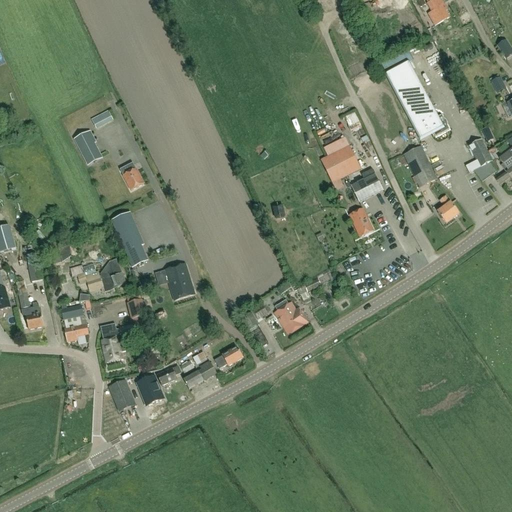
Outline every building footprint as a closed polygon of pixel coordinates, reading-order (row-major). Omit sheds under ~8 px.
[(418,0),(423,7),(428,4),(428,5),(427,6),(431,14),(427,16),(434,27),(449,18),(445,12),(447,11),(440,0),(418,0)] [(497,47),(506,61),(511,56),(511,49),(506,41),(497,47)] [(408,64),(386,76),(420,140),(432,134),(435,139),(450,131),(442,115),(437,118),(408,64)] [(435,74),(444,71),(442,66),(433,69),(435,74)] [(500,78),(491,83),(496,94),(505,89),(500,78)] [(91,119),(96,129),(113,120),(108,110),(91,119)] [(96,144),(90,132),(73,141),(87,167),(102,159),(95,144),(96,144)] [(466,167),(469,174),(473,173),(489,164),(493,162),(481,140),(468,147),(476,162),(466,167)] [(356,146),(327,160),(338,183),(366,169),(356,146)] [(437,180),(421,147),(404,156),(419,189),(437,180)] [(507,170),(511,166),(511,150),(500,160),(507,170)] [(120,170),(123,177),(130,192),(143,185),(136,171),(133,164),(120,170)] [(489,164),(473,173),(479,180),(481,184),(496,172),(489,164)] [(511,166),(507,170),(508,172),(506,173),(506,172),(495,180),(500,187),(510,179),(511,181),(511,166)] [(361,175),(364,180),(350,187),(359,204),(383,192),(374,175),(372,170),(361,175)] [(466,181),(471,190),(479,187),(474,177),(466,181)] [(439,202),(444,209),(438,214),(446,225),(459,215),(451,204),(446,197),(439,202)] [(128,210),(109,218),(135,276),(146,272),(140,259),(145,257),(139,242),(141,241),(128,210)] [(349,217),(359,238),(373,232),(363,210),(349,217)] [(380,217),(374,221),(378,228),(385,224),(380,217)] [(11,227),(0,229),(0,253),(0,254),(17,249),(11,227)] [(58,252),(62,265),(72,261),(68,248),(58,252)] [(27,256),(31,284),(43,282),(40,265),(39,265),(38,255),(27,256)] [(162,286),(168,284),(174,302),(194,296),(185,266),(165,272),(164,271),(158,273),(162,286)] [(127,285),(121,270),(114,273),(116,277),(111,279),(110,277),(101,280),(98,272),(85,276),(82,267),(70,269),(72,279),(78,278),(80,287),(87,285),(90,293),(101,290),(102,294),(127,285)] [(0,311),(10,309),(1,276),(0,276),(0,311)] [(307,294),(321,287),(318,280),(304,287),(307,294)] [(30,308),(25,282),(16,284),(18,292),(17,292),(21,310),(30,308)] [(280,296),(291,289),(288,285),(277,292),(280,296)] [(269,315),(283,307),(277,297),(270,302),(239,320),(253,344),(258,341),(252,331),(260,327),(258,323),(269,316),(269,315)] [(128,304),(127,304),(131,321),(132,321),(146,317),(142,300),(141,301),(128,304)] [(26,317),(26,318),(28,331),(44,328),(41,315),(40,307),(39,308),(38,304),(32,305),(33,309),(21,311),(23,317),(26,317)] [(291,305),(275,315),(288,335),(307,325),(298,311),(296,312),(291,305)] [(81,307),(61,311),(63,322),(64,322),(84,317),(81,307)] [(100,328),(103,341),(101,342),(106,364),(123,360),(118,338),(117,338),(121,337),(135,334),(134,332),(136,332),(137,335),(144,333),(142,324),(137,325),(137,326),(133,327),(133,326),(120,329),(120,330),(116,331),(115,325),(100,328)] [(88,336),(86,326),(66,330),(64,331),(67,344),(77,342),(77,339),(88,336)] [(236,349),(214,362),(219,371),(227,366),(228,368),(242,359),(236,349)] [(197,366),(207,361),(203,353),(193,359),(197,366)] [(185,375),(195,369),(190,362),(180,368),(185,375)] [(198,373),(203,382),(203,383),(216,375),(209,363),(199,368),(201,371),(198,373)] [(178,368),(172,370),(157,376),(162,387),(177,381),(175,377),(181,374),(178,368)] [(203,382),(198,373),(184,381),(189,391),(203,382)] [(156,380),(137,388),(147,411),(165,403),(156,380)] [(121,414),(128,411),(135,408),(125,382),(111,388),(121,414)]
